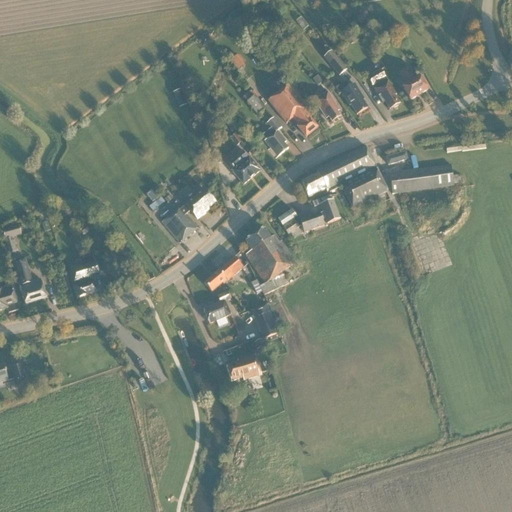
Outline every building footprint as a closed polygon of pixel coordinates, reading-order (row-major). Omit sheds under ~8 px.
[(363,16),(356,20),(359,25),(366,21),(363,16)] [(323,59),(339,77),(346,71),(331,52),(323,59)] [(235,58),(229,62),(237,72),(243,69),(235,58)] [(413,80),(407,69),(400,73),(406,84),(401,87),(410,101),(427,91),(418,77),(413,80)] [(385,79),(380,71),(367,79),(372,87),(377,83),(385,79)] [(312,81),(317,87),(322,83),(318,77),(312,81)] [(396,96),(385,79),(377,83),(379,87),(374,90),(382,104),(384,103),(389,111),(399,105),(394,97),(396,96)] [(349,107),(350,106),(356,116),(367,109),(362,102),(363,101),(354,85),(349,89),(346,84),(344,84),(335,89),(339,96),(341,94),(349,107)] [(280,92),(267,103),(285,125),(292,119),(298,127),(297,128),(305,138),(317,129),(309,119),(310,118),(304,110),(306,108),(288,86),(280,92)] [(184,97),(181,90),(173,94),(176,101),(184,97)] [(265,110),(251,92),(243,98),(246,103),(257,116),(265,110)] [(339,111),(327,93),(314,101),(326,120),(328,118),(331,123),(340,118),(337,113),(339,111)] [(281,129),(273,119),(266,125),(270,129),(261,136),(265,141),(264,142),(270,149),(267,151),(275,160),(288,150),(284,144),(285,143),(277,132),(281,129)] [(328,137),(314,142),(317,148),(330,143),(328,137)] [(231,142),(236,147),(240,144),(235,138),(231,142)] [(387,192),(365,147),(315,171),(317,175),(300,183),(308,199),(325,190),(326,193),(329,192),(329,193),(341,188),(352,209),(387,192)] [(247,159),(240,152),(227,163),(233,171),(231,172),(243,186),(260,172),(248,158),(247,159)] [(453,186),(450,166),(389,175),(392,195),(453,186)] [(180,245),(197,229),(186,216),(189,212),(197,221),(204,215),(203,213),(214,204),(203,190),(201,191),(200,191),(196,194),(195,196),(184,206),(185,206),(181,210),(180,208),(175,212),(168,204),(164,207),(168,211),(161,216),(165,220),(162,223),(180,245)] [(165,200),(167,204),(173,199),(170,196),(165,200)] [(319,206),(331,201),(329,197),(312,203),(314,208),(319,206)] [(153,212),(165,203),(161,198),(149,208),(153,212)] [(332,201),(331,201),(319,206),(327,225),(340,220),(332,201)] [(296,219),(291,211),(278,220),(285,232),(297,224),(298,226),(301,225),(304,234),(324,227),(319,214),(299,221),(297,218),(296,219)] [(12,238),(20,236),(19,232),(17,225),(3,229),(2,229),(3,233),(5,240),(12,238)] [(80,230),(83,236),(88,233),(85,227),(80,230)] [(270,240),(263,230),(245,242),(252,252),(245,256),(265,285),(260,288),(262,292),(260,293),(263,297),(289,284),(285,278),(290,275),(287,270),(296,264),(281,242),(278,244),(274,237),(270,240)] [(98,275),(92,258),(65,267),(76,300),(79,299),(79,300),(85,298),(85,297),(97,293),(93,282),(90,283),(89,278),(98,275)] [(243,269),(234,258),(203,284),(211,293),(222,284),(223,286),(243,269)] [(32,284),(24,259),(13,263),(20,288),(19,288),(25,306),(46,300),(40,281),(32,284)] [(262,292),(260,288),(256,281),(250,285),(257,296),(260,293),(262,292)] [(16,304),(11,286),(0,289),(0,312),(7,310),(8,315),(18,312),(16,305),(16,304)] [(209,325),(230,316),(225,302),(231,300),(228,293),(217,298),(219,304),(203,311),(209,325)] [(254,310),(266,339),(278,335),(265,305),(254,310)] [(229,336),(238,332),(236,326),(226,329),(229,336)] [(254,343),(256,350),(264,347),(261,341),(254,343)] [(261,376),(255,355),(237,361),(238,363),(226,367),(231,382),(243,379),(243,381),(261,376)] [(11,369),(11,370),(5,372),(3,367),(0,367),(0,382),(14,378),(17,388),(26,385),(20,366),(11,369)]
